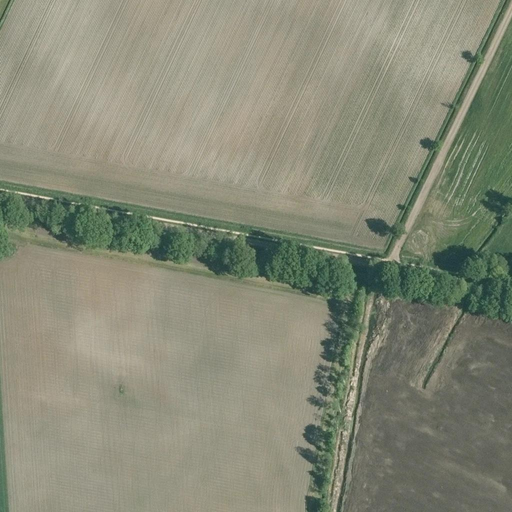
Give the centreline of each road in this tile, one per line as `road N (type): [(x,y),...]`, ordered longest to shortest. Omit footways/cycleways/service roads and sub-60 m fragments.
road 1 (track): [(0,198),(388,267)]
road 2 (track): [(511,9),(391,261)]
road 3 (track): [(299,511),(313,496),(347,300)]
road 4 (track): [(388,267),(511,290)]
